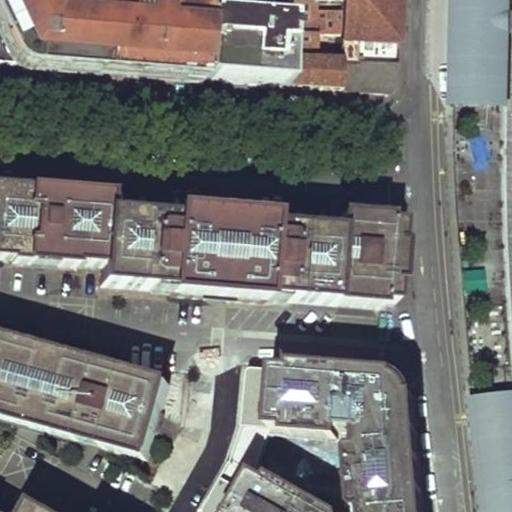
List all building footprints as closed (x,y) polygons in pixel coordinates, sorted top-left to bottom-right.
[(0,0),(0,65),(18,66),(114,74),(204,81),(207,17),(207,0),(0,0)] [(344,11),(344,0),(315,0),(316,3),(332,3),(332,11),(344,11)] [(344,0),(344,11),(343,22),(343,41),(357,42),(399,45),(400,0),(344,0)] [(504,0),(454,0),(452,94),(502,97),(504,0)] [(332,11),(332,21),(343,22),(344,11),(332,11)] [(287,28),(285,87),(309,89),(341,92),(342,60),(309,59),(310,34),(311,34),(312,17),(288,16),(287,28)] [(207,17),(204,81),(242,84),(285,87),(287,28),(207,17)] [(343,41),(342,60),(341,92),(386,95),(389,95),(397,90),(398,64),(363,62),(356,61),(357,56),(357,42),(343,41)] [(0,190),(0,262),(10,263),(10,265),(31,267),(31,266),(73,270),(73,269),(100,271),(99,288),(169,294),(168,298),(215,302),(263,306),(264,300),(380,311),(381,304),(394,306),(396,285),(399,285),(402,247),(399,247),(401,227),(386,225),(387,221),(363,218),(340,216),(338,234),(289,230),(290,227),(270,225),(270,221),(253,219),(224,217),(197,215),(176,213),(175,218),(156,216),(156,220),(107,216),(108,200),(77,197),(0,190)] [(0,410),(82,435),(80,444),(105,451),(149,463),(170,387),(100,367),(98,376),(10,350),(11,343),(0,339),(0,410)] [(204,511),(424,511),(417,430),(415,430),(414,408),(415,407),(415,397),(411,398),(407,392),(401,384),(394,380),(394,376),(362,375),(293,371),(293,375),(277,374),(276,376),(249,373),(246,411),(239,443),(238,449),(232,464),(204,511)] [(481,511),(511,511),(511,395),(470,400),(481,511)]
